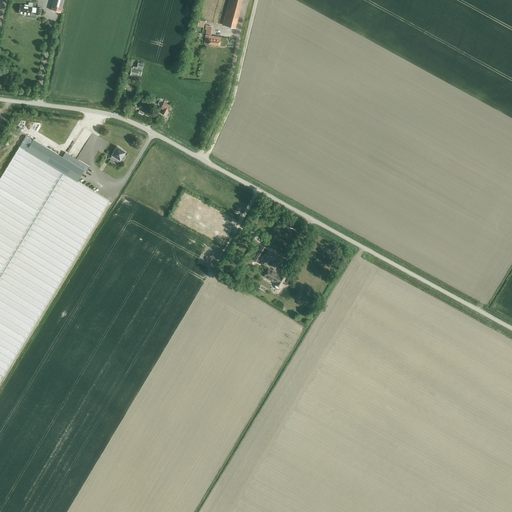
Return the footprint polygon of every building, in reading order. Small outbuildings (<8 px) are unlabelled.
[(60,13),(63,0),(53,0),(51,10),(60,13)] [(227,0),(221,25),(235,28),(242,0),(227,0)] [(40,15),(41,8),(37,8),(32,8),(32,7),(28,6),(28,5),(25,5),(24,6),(20,5),(18,14),(31,15),(32,12),(36,13),(36,15),(40,15)] [(207,44),(219,46),(220,36),(209,35),(210,26),(206,25),(204,43),(207,43),(207,44)] [(138,74),(141,75),(143,62),(138,62),(137,66),(133,65),(133,68),(132,68),(130,75),(138,76),(138,74)] [(168,112),(171,106),(164,102),(160,108),(163,110),(161,113),(166,116),(168,112)] [(0,383),(110,202),(77,182),(84,171),(86,172),(90,167),(68,154),(65,159),(33,140),(33,141),(26,136),(0,178),(0,383)] [(118,147),(118,148),(117,147),(111,155),(112,156),(111,158),(115,160),(116,158),(120,161),(121,160),(122,161),(125,157),(123,156),(125,152),(120,149),(121,149),(118,147)] [(261,263),(263,264),(266,260),(264,259),(269,250),(258,244),(250,258),(261,264),(261,263)] [(280,275),(280,276),(269,269),(265,277),(275,283),(275,284),(281,288),(287,279),(280,275)]
